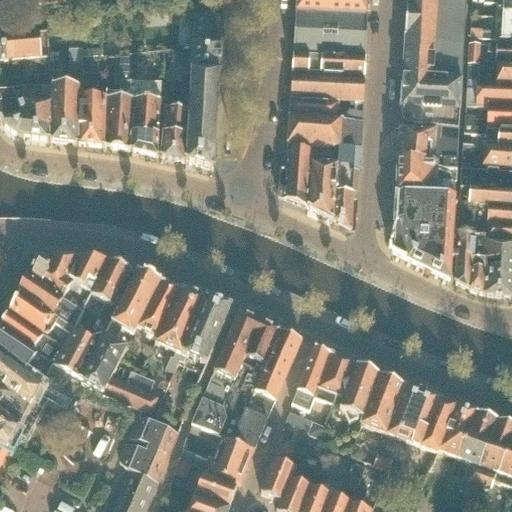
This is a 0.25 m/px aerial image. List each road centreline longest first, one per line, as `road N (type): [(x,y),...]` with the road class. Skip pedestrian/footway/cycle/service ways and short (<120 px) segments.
road 1 (residential): [(315,329),(129,249),(0,237)]
road 2 (residential): [(387,0),(365,263)]
road 3 (residential): [(237,204),(144,175),(29,161),(0,149)]
road 4 (residential): [(511,410),(315,329)]
road 5 (residential): [(237,204),(255,153),(271,0)]
road 6 (residential): [(242,511),(315,329)]
road 7 (residential): [(511,319),(365,263)]
road 8 (residential): [(365,263),(237,204)]
